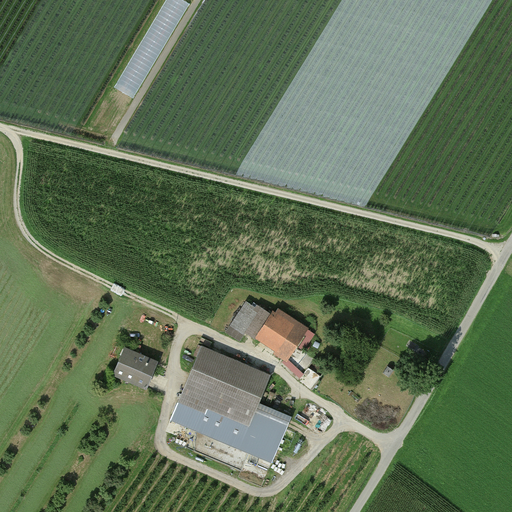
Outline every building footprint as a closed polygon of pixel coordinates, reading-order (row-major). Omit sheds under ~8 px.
[(275,311),(273,310),(271,313),(248,298),(226,332),(240,340),(245,332),(275,351),(273,353),(288,362),(298,346),(304,351),(315,334),(308,329),(309,328),(278,307),(275,311)] [(272,373),(202,344),(170,420),(272,463),(291,416),(260,403),(272,373)] [(160,360),(124,345),(112,375),(147,390),(160,360)] [(384,372),(390,377),(395,370),(389,366),(384,372)] [(319,510),(359,446),(339,433),(294,503),(306,510),(304,511),(308,511),(313,506),(319,510)]
